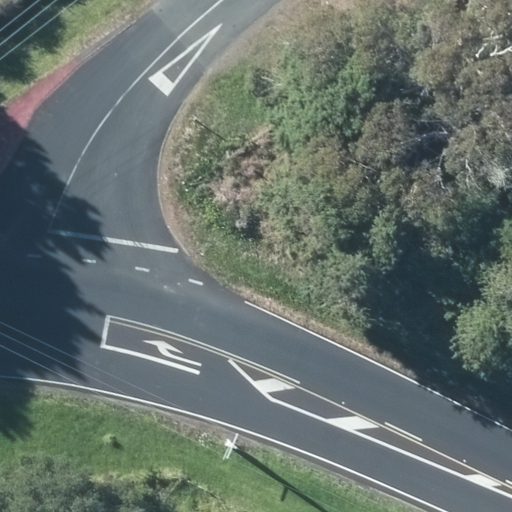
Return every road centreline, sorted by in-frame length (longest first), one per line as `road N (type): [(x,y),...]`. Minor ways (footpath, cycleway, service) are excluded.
road 1 (tertiary): [(511,481),(272,366),(59,301)]
road 2 (unclassified): [(59,301),(71,178),(103,116),(152,56),(224,0)]
